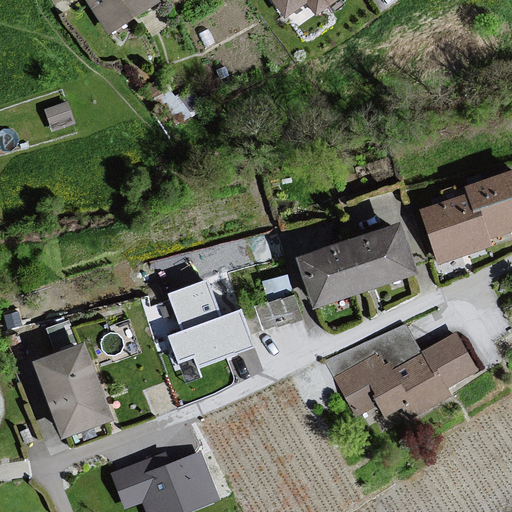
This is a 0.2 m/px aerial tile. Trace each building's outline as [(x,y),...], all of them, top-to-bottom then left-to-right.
[(155,0),(85,0),(107,35),(158,4),(155,0)] [(269,0),(285,23),(307,7),(318,19),(344,0),(269,0)] [(63,102),(41,109),(48,131),(71,124),(63,102)] [(469,196),(486,245),(511,237),(511,174),(465,189),(469,196)] [(469,196),(420,213),(439,268),(488,250),(486,245),(469,196)] [(400,225),(299,260),(315,304),(415,270),(400,225)] [(293,288),(256,303),(265,325),(302,310),(293,288)] [(242,317),(206,331),(220,369),(256,355),(242,317)] [(460,332),(391,370),(412,407),(420,422),(458,401),(453,393),(484,376),(460,332)] [(86,347),(35,366),(64,444),(115,424),(86,347)] [(382,351),(332,377),(355,420),(379,408),(388,420),(412,407),(391,370),(382,351)] [(150,511),(176,511),(215,497),(198,456),(169,467),(165,457),(115,473),(126,505),(145,498),(150,511)]
